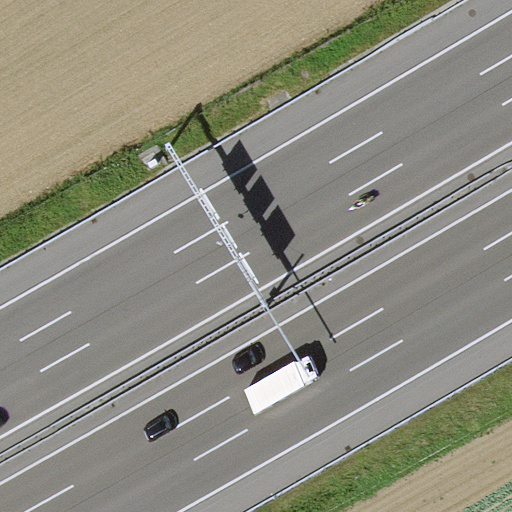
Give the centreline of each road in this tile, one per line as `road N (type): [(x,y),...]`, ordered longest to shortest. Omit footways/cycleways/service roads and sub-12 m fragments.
road 1 (motorway): [(511,76),(0,373)]
road 2 (motorway): [(65,511),(511,254)]
